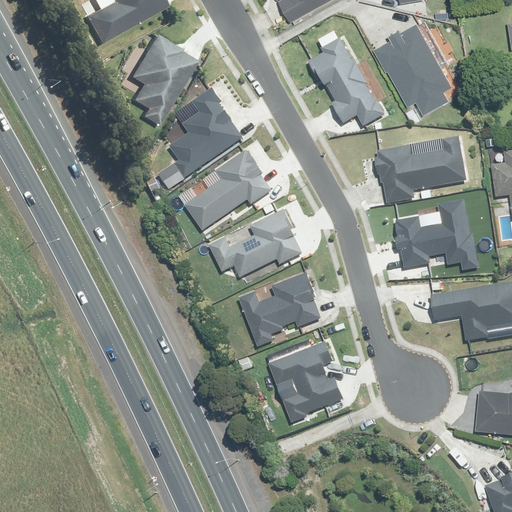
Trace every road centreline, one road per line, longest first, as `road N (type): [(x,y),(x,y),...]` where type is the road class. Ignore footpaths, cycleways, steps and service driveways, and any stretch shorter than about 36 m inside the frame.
road 1 (motorway): [(0,45),(78,183),(237,511)]
road 2 (residential): [(221,0),(344,210),(392,372),(416,401)]
road 3 (motorway): [(191,511),(0,129)]
road 4 (track): [(438,511),(405,475),(377,461),(340,470)]
